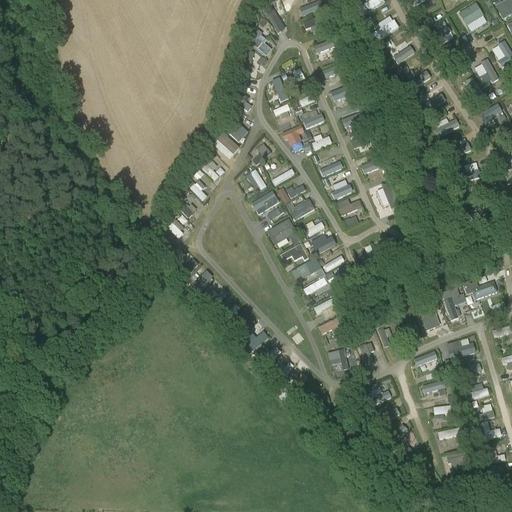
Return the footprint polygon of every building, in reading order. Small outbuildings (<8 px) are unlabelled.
[(280,0),(283,9),(289,6),(287,0),(280,0)] [(372,0),(357,8),(361,17),(384,4),(381,0),(372,0)] [(511,16),(511,5),(509,0),(495,8),(503,22),(511,16)] [(467,28),(483,18),(476,5),(459,15),(467,28)] [(277,22),(281,20),(275,7),(265,12),(273,29),(279,26),(277,22)] [(390,17),(368,29),(376,43),(398,30),(390,17)] [(436,50),(454,38),(446,26),(428,38),(436,50)] [(270,50),(263,45),(266,41),(259,36),(257,39),(252,35),(246,42),(265,57),(270,50)] [(311,47),(315,55),(328,50),(324,41),(311,47)] [(505,60),(497,65),(502,71),(511,64),(511,54),(504,43),(497,48),(505,60)] [(392,57),(398,65),(412,56),(406,48),(392,57)] [(262,59),(258,64),(263,68),(267,63),(262,59)] [(486,60),(480,64),(491,80),(497,76),(486,60)] [(481,66),(474,69),(479,78),(485,75),(481,66)] [(423,73),(410,82),(414,89),(428,80),(423,73)] [(268,78),(274,89),(280,87),(274,75),(268,78)] [(464,82),(476,105),(485,101),(473,78),(464,82)] [(425,114),(446,103),(438,89),(417,100),(425,114)] [(331,102),(342,100),(340,91),(329,93),(331,102)] [(239,92),(231,101),(246,113),(250,108),(244,103),(247,99),(239,92)] [(287,106),(272,111),(274,117),(289,112),(287,106)] [(479,116),(487,129),(503,120),(495,106),(479,116)] [(321,115),(317,117),(314,111),(300,118),(306,131),(324,122),(321,115)] [(340,121),(343,129),(360,123),(357,115),(340,121)] [(446,119),(432,127),(439,138),(459,128),(455,120),(449,124),(446,119)] [(224,132),(238,143),(247,132),(233,121),(224,132)] [(287,141),(289,147),(301,144),(299,135),(303,134),(301,128),(280,133),(282,142),(287,141)] [(311,144),(313,151),(331,146),(329,138),(322,140),(321,136),(313,138),(315,143),(311,144)] [(210,150),(228,168),(233,163),(216,145),(210,150)] [(256,151),(260,154),(254,160),(258,165),(270,153),(262,145),(256,151)] [(511,157),(509,159),(502,163),(507,172),(511,169),(511,157)] [(218,178),(213,172),(217,168),(211,161),(202,170),(214,182),(218,178)] [(321,177),(342,171),(340,162),(318,169),(321,177)] [(362,175),(368,175),(368,178),(379,177),(378,164),(361,165),(362,175)] [(257,186),(261,191),(266,188),(255,170),(245,177),(253,189),(257,186)] [(291,170),(271,181),(274,186),(294,176),(291,170)] [(198,181),(204,175),(199,171),(194,177),(198,181)] [(189,189),(202,202),(207,198),(201,192),(205,188),(198,181),(189,189)] [(333,201),(353,193),(349,185),(330,194),(333,201)] [(286,190),(290,200),(305,192),(302,186),(293,191),(291,187),(286,190)] [(281,204),(288,203),(285,189),(278,191),(281,204)] [(272,192),(250,204),(254,212),(276,200),(272,192)] [(288,210),(294,222),(314,210),(308,199),(288,210)] [(336,206),(339,211),(338,212),(341,218),(362,209),(359,203),(350,207),(347,201),(336,206)] [(188,219),(196,210),(190,205),(187,208),(180,202),(175,208),(188,219)] [(273,205),(268,209),(275,219),(283,213),(280,208),(277,210),(273,205)] [(176,220),(182,226),(187,222),(181,216),(176,220)] [(286,221),(266,232),(273,246),(294,235),(286,221)] [(185,233),(175,222),(167,229),(177,240),(185,233)] [(306,232),(309,238),(324,229),(321,223),(306,232)] [(324,237),(310,244),(317,257),(336,247),(332,239),(327,242),(324,237)] [(300,246),(280,257),(283,263),(291,258),(294,263),(302,258),(304,262),(308,260),(300,246)] [(341,257),(323,267),(327,273),(345,262),(341,257)] [(290,272),(295,283),(321,270),(316,259),(290,272)] [(180,269),(187,276),(196,267),(189,260),(180,269)] [(201,294),(213,280),(204,272),(192,286),(201,294)] [(308,297),(327,285),(323,278),(303,290),(308,297)] [(466,296),(472,294),(475,302),(497,294),(493,283),(471,291),(470,286),(464,288),(466,296)] [(223,298),(215,289),(207,297),(214,305),(223,298)] [(454,299),(444,301),(448,321),(458,320),(454,299)] [(327,303),(312,309),(315,315),(329,309),(327,303)] [(236,305),(226,313),(230,318),(240,310),(236,305)] [(416,320),(422,334),(439,327),(434,313),(416,320)] [(248,318),(232,328),(237,335),(252,325),(248,318)] [(316,328),(320,336),(335,329),(332,321),(316,328)] [(399,329),(404,343),(412,340),(407,326),(399,329)] [(509,328),(492,331),(493,337),(510,335),(509,328)] [(385,329),(378,331),(381,347),(389,346),(385,329)] [(238,344),(249,356),(269,340),(264,334),(256,340),(251,334),(238,344)] [(369,342),(353,348),(361,371),(374,367),(369,353),(373,352),(369,342)] [(460,342),(452,344),(455,353),(451,354),(453,360),(475,354),(473,347),(462,350),(460,342)] [(275,347),(260,361),(266,367),(280,353),(275,347)] [(344,350),(327,354),(329,362),(340,360),(342,372),(348,370),(345,358),(346,357),(344,350)] [(412,359),(415,368),(430,363),(427,354),(412,359)] [(511,356),(501,359),(503,365),(506,365),(507,371),(511,369),(511,356)] [(466,360),(456,363),(462,379),(482,371),(479,364),(468,367),(466,360)] [(281,382),(293,368),(288,363),(284,368),(280,365),(272,374),(281,382)] [(284,391),(294,398),(307,379),(298,372),(284,391)] [(437,382),(420,388),(423,395),(439,390),(437,382)] [(386,383),(367,391),(374,406),(393,398),(386,383)] [(469,394),(470,399),(488,394),(486,389),(469,394)] [(481,421),(494,417),(489,404),(477,409),(481,421)] [(399,416),(394,405),(377,414),(382,424),(399,416)] [(444,415),(444,407),(432,409),(433,416),(444,415)] [(387,438),(393,445),(407,432),(402,426),(387,438)] [(499,430),(485,432),(485,427),(476,428),(478,442),(500,439),(499,430)] [(438,440),(452,439),(451,432),(437,433),(438,440)] [(489,464),(506,461),(505,455),(488,458),(489,464)] [(486,472),(488,492),(511,490),(511,484),(494,485),(493,471),(486,472)]
